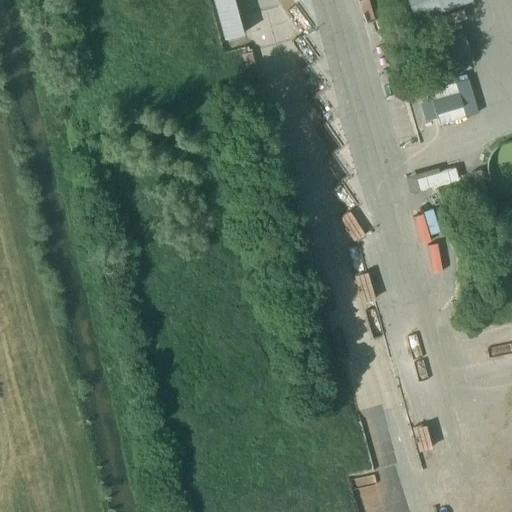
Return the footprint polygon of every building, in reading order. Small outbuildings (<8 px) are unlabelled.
[(219,0),(230,36),(252,30),(243,0),(219,0)] [(408,0),(416,21),(472,0),(408,0)] [(460,66),(480,59),(466,19),(446,26),(460,66)] [(429,89),(439,123),(466,116),(477,112),(467,78),(456,81),(429,89)] [(511,182),(511,136),(508,134),(487,168),(511,182)] [(416,178),(420,189),(458,178),(455,167),(416,178)] [(417,225),(424,248),(444,242),(437,219),(417,225)] [(354,387),(362,408),(373,404),(366,383),(354,387)] [(379,475),(360,495),(376,510),(394,489),(379,475)]
